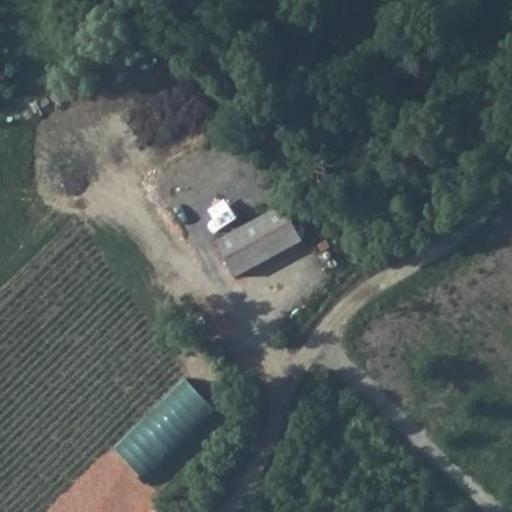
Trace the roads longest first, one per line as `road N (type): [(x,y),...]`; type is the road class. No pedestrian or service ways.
road 1 (unclassified): [(224,511),(314,333),(369,281),(471,224),(511,173)]
road 2 (track): [(369,281),(187,0)]
